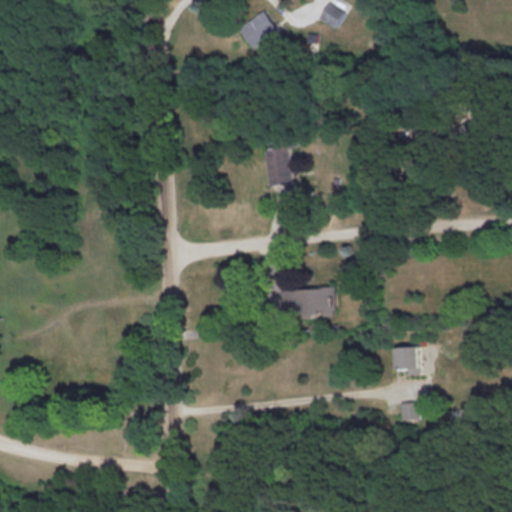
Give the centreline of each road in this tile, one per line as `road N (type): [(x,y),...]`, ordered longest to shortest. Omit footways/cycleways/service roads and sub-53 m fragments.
road 1 (residential): [(156,0),(174,511)]
road 2 (residential): [(169,249),(511,217)]
road 3 (residential): [(0,442),(81,461),(174,468)]
